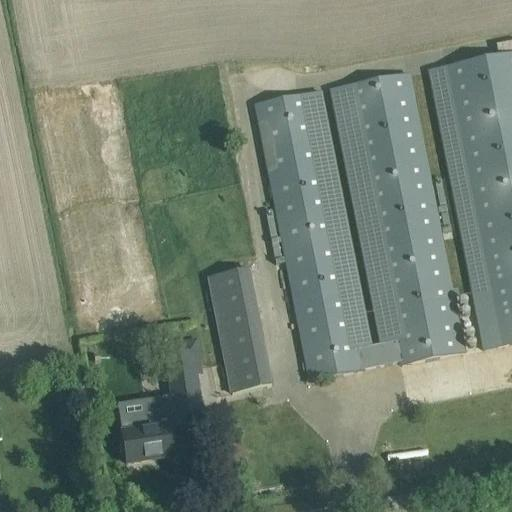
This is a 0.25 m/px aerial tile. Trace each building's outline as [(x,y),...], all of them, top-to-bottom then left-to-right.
[(511,43),(495,46),(498,55),(511,52),(511,43)] [(447,70),(501,347),(497,348),(497,349),(511,346),(511,56),(442,70),(442,71),(447,70)] [(414,71),(412,61),(385,67),(387,77),(414,71)] [(306,97),(255,107),(311,384),(362,373),(361,372),(401,364),(401,368),(462,356),(406,77),(345,89),(396,343),(357,350),(306,97)] [(232,396),(270,389),(247,271),(208,278),(232,396)] [(163,345),(172,401),(147,405),(151,429),(121,434),(126,466),(147,462),(146,459),(173,455),(170,430),(178,429),(175,406),(199,402),(194,376),(202,375),(197,340),(163,345)]
